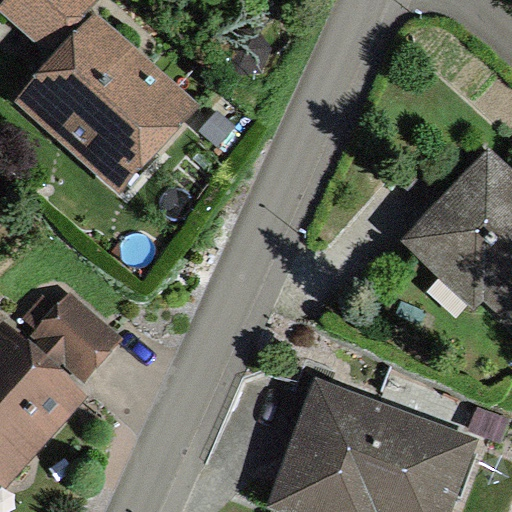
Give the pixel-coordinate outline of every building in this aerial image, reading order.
[(13,0),(1,15),(53,61),(92,16),(101,7),(92,0),(13,0)] [(200,111),(92,16),(53,61),(13,107),(120,201),(200,111)] [(511,338),(511,172),(488,151),(405,241),(511,338)] [(47,301),(16,335),(80,392),(126,341),(73,293),(57,311),(47,301)] [(88,399),(80,392),(16,335),(6,326),(0,333),(0,486),(6,492),(88,399)] [(455,511),(479,448),(312,388),(267,511),(455,511)]
